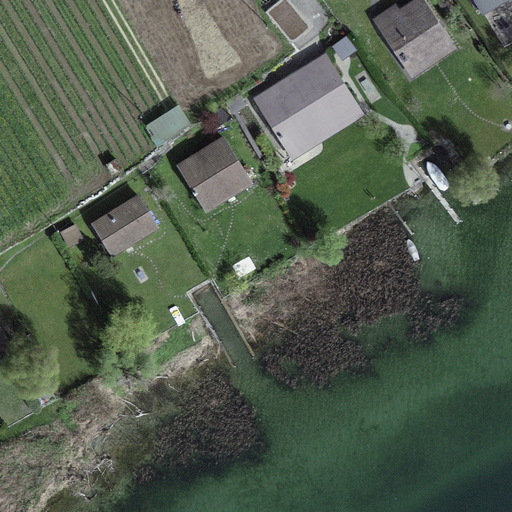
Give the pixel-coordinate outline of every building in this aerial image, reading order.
[(376,21),(411,73),(452,45),(422,0),(419,0),(400,13),(396,8),(376,21)] [(499,0),(473,0),(480,11),(499,0)] [(309,137),(355,108),(324,60),(292,80),(288,79),(259,97),(287,141),(305,130),(309,137)] [(231,194),(250,182),(223,137),(179,164),(200,198),(225,183),(231,194)] [(116,159),(107,164),(112,173),(121,168),(116,159)] [(157,226),(138,195),(93,223),(107,246),(123,235),(129,244),(157,226)]
